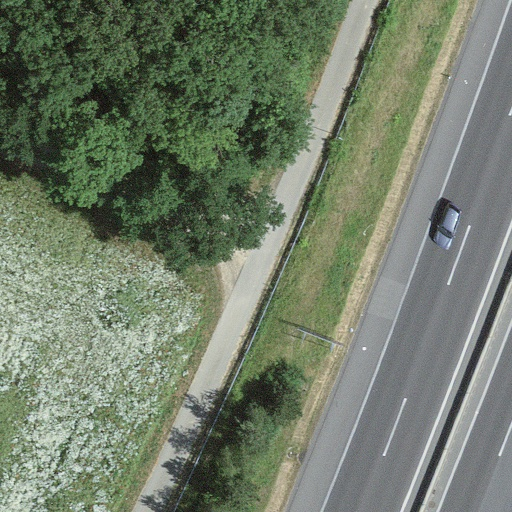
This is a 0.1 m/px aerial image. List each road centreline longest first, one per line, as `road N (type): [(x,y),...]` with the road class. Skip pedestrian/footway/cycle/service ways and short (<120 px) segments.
road 1 (motorway): [(511,106),(360,511)]
road 2 (track): [(265,252),(0,138)]
road 3 (track): [(148,511),(265,252)]
road 4 (track): [(265,252),(366,0)]
